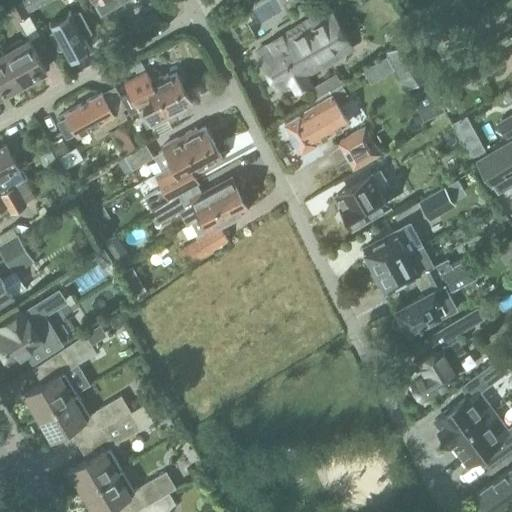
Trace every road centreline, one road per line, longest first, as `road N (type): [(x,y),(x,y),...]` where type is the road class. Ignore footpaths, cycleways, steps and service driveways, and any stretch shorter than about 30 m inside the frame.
road 1 (residential): [(446,511),(196,15)]
road 2 (residential): [(0,124),(196,15)]
